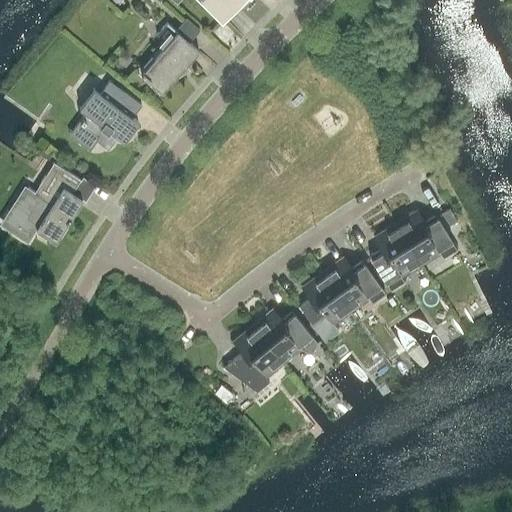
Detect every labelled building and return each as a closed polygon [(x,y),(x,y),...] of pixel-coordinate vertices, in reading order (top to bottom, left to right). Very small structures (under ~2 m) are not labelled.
[(203,0),(214,10),(214,11),(222,19),(241,0),(203,0)] [(168,44),(141,74),(149,80),(156,91),(190,68),(186,65),(199,50),(167,22),(157,34),(168,44)] [(124,141),(139,122),(132,117),(142,105),(110,80),(101,93),(94,88),(80,107),(86,112),(69,135),(90,150),(97,141),(108,149),(118,136),(124,141)] [(81,180),(54,162),(35,192),(25,185),(14,202),(21,206),(11,222),(33,236),(39,226),(57,238),(82,199),(72,193),(81,180)] [(458,221),(450,208),(442,213),(449,225),(458,221)] [(457,249),(436,214),(425,221),(418,211),(397,225),(420,263),(440,251),(443,257),(457,249)] [(420,263),(397,225),(375,238),(381,248),(370,255),(391,289),(405,281),(401,275),(420,263)] [(352,268),(345,258),(324,273),(350,310),(369,296),(373,302),(386,293),(362,260),(352,268)] [(350,310),(324,273),(303,288),(310,298),(299,305),(325,341),(328,340),(327,339),(339,331),(336,327),(333,322),(350,310)] [(317,342),(292,311),(282,319),(274,310),(254,326),(283,361),(300,347),(302,348),(312,353),(314,348),(317,342)] [(283,361),(254,326),(235,342),(242,352),(224,367),(257,391),(270,381),(265,375),(283,361)] [(224,384),(216,392),(229,402),(236,394),(224,384)]
